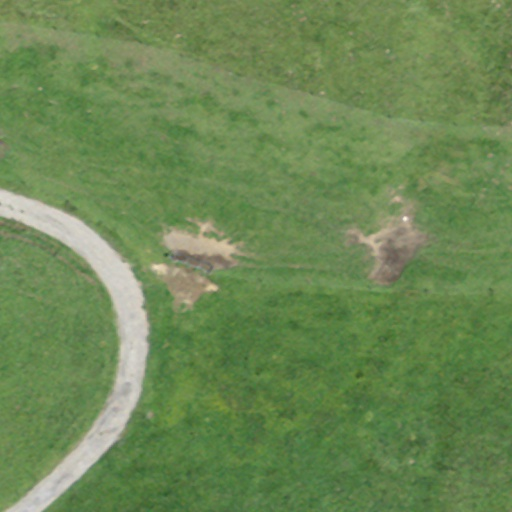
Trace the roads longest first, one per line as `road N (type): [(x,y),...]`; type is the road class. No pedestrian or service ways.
road 1 (track): [(0,115),(511,233)]
road 2 (unclassified): [(0,207),(63,222),(104,248),(138,286),(149,338),(142,386),(122,430),(36,511)]
